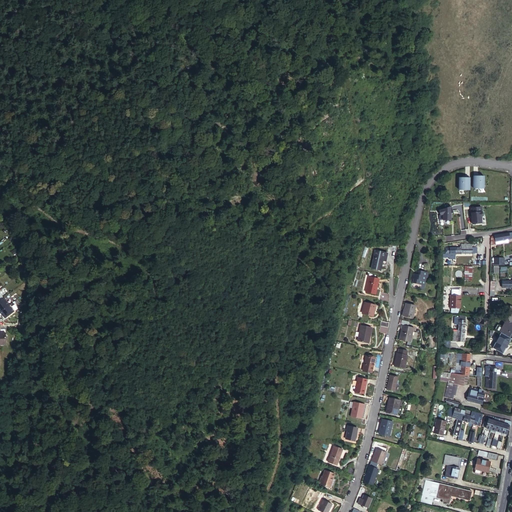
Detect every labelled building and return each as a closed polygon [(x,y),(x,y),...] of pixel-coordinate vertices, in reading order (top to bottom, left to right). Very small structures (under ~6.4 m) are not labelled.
[(484,189),(484,176),(472,175),(472,188),(484,189)] [(469,177),(458,177),(458,190),(469,190),(469,177)] [(442,220),(451,220),(451,208),(439,208),(439,215),(442,215),(442,220)] [(498,243),(497,241),(510,239),(511,238),(511,232),(509,232),(496,234),(492,236),(491,244),(498,243)] [(386,262),(388,255),(376,253),(372,269),(381,271),(383,261),(386,262)] [(427,281),(429,272),(418,270),(415,287),(425,289),(427,281)] [(377,295),(380,280),(370,278),(367,293),(377,295)] [(450,309),(460,309),(461,290),(451,289),(450,309)] [(1,300),(1,301),(0,301),(0,311),(0,312),(1,311),(9,305),(4,298),(1,300)] [(371,320),(374,306),(364,303),(361,318),(371,320)] [(413,318),(416,306),(406,304),(405,309),(406,310),(404,317),(413,318)] [(14,312),(9,305),(1,311),(0,312),(5,318),(14,312)] [(509,336),(511,330),(511,320),(507,318),(502,326),(500,330),(502,332),(509,336)] [(372,328),(362,326),(359,341),(368,343),(370,336),(372,328)] [(411,342),(415,328),(403,326),(403,329),(403,330),(402,336),(401,336),(400,340),(411,342)] [(504,352),(511,337),(511,336),(509,336),(502,332),(494,346),(504,352)] [(443,340),(443,348),(450,348),(451,341),(443,340)] [(465,353),(463,373),(470,374),(472,354),(465,353)] [(408,356),(399,354),(398,354),(396,367),(406,369),(408,356)] [(374,371),(377,357),(368,356),(365,369),(374,371)] [(496,387),(498,366),(491,365),(490,376),(488,376),(487,386),(496,387)] [(450,382),(453,372),(443,371),(441,380),(450,382)] [(463,373),(457,372),(453,372),(450,382),(446,396),(453,398),(458,382),(461,383),(463,373)] [(469,380),(470,374),(463,373),(461,383),(467,385),(469,380)] [(397,392),(400,377),(392,376),(389,390),(397,392)] [(366,394),(369,379),(360,377),(357,392),(366,394)] [(480,388),(480,390),(478,395),(477,402),(483,403),(485,397),(485,393),(482,392),(483,389),(480,388)] [(397,415),(400,401),(390,398),(387,413),(397,415)] [(363,418),(366,404),(356,402),(353,416),(363,418)] [(467,411),(461,409),(458,417),(464,419),(467,411)] [(475,423),(478,412),(473,411),(472,415),(470,421),(473,422),(475,423)] [(484,414),(478,412),(475,423),(480,425),(484,414)] [(461,430),(464,419),(458,417),(454,433),(460,435),(461,430)] [(443,433),(446,420),(437,418),(434,431),(443,433)] [(510,424),(511,425),(511,421),(511,420),(506,419),(505,423),(502,431),(507,433),(510,424)] [(389,436),(393,422),(383,420),(380,434),(389,436)] [(356,441),(359,428),(349,426),(348,431),(349,431),(348,440),(356,441)] [(337,466),(344,449),(335,446),(329,462),(337,466)] [(373,462),(383,466),(387,453),(378,450),(373,462)] [(448,463),(446,475),(458,478),(462,461),(463,456),(447,452),(446,457),(445,463),(448,463)] [(488,471),(491,461),(478,458),(475,468),(488,471)] [(349,466),(347,473),(348,473),(354,475),(356,469),(349,466)] [(374,485),(379,469),(371,466),(365,482),(374,485)] [(330,486),(335,473),(325,469),(321,482),(330,486)] [(347,473),(346,473),(344,479),(352,482),(354,475),(348,473),(347,473)] [(432,497),(435,482),(426,480),(421,501),(432,503),(432,502),(433,497),(432,497)] [(465,499),(467,490),(435,482),(432,497),(433,497),(440,498),(439,501),(441,502),(440,504),(443,504),(443,503),(445,503),(447,495),(465,499)] [(368,508),(371,498),(364,496),(363,500),(361,499),(359,505),(368,508)] [(323,511),(328,511),(333,502),(324,498),(319,509),(323,511)]
